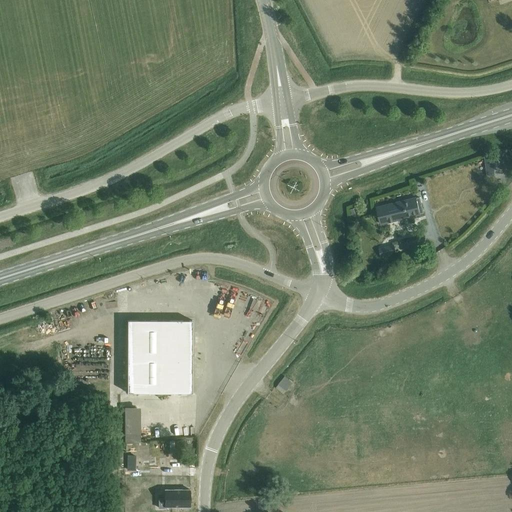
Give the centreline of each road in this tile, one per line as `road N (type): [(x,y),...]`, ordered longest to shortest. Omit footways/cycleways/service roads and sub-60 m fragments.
road 1 (unclassified): [(0,319),(200,258),(230,261),(316,294)]
road 2 (unclassified): [(0,216),(125,172),(228,113),(281,100)]
road 3 (primary): [(0,278),(264,193)]
road 4 (unclassified): [(204,511),(217,434),(316,294)]
road 5 (unclassified): [(281,100),(367,83),(457,93),(511,84)]
road 6 (unclassified): [(316,294),(354,307),(402,297),(457,268),(511,211)]
road 7 (primary): [(324,175),(511,115)]
